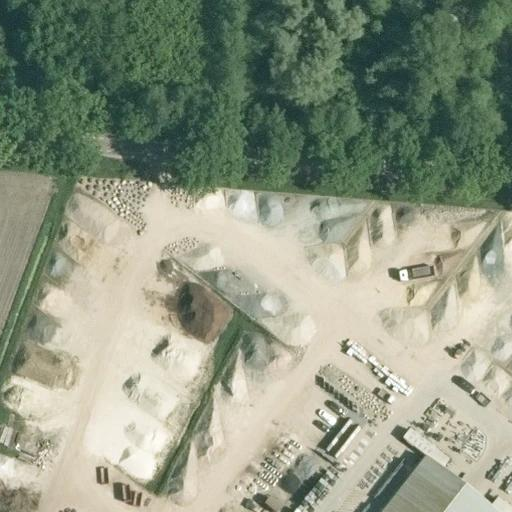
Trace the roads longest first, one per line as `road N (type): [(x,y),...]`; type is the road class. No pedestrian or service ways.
road 1 (tertiary): [(511,178),(0,136)]
road 2 (unknown): [(354,309),(208,221),(160,229),(142,244),(119,298),(67,467)]
road 3 (unknown): [(183,511),(238,461),(354,309)]
road 4 (unknown): [(325,511),(445,381)]
